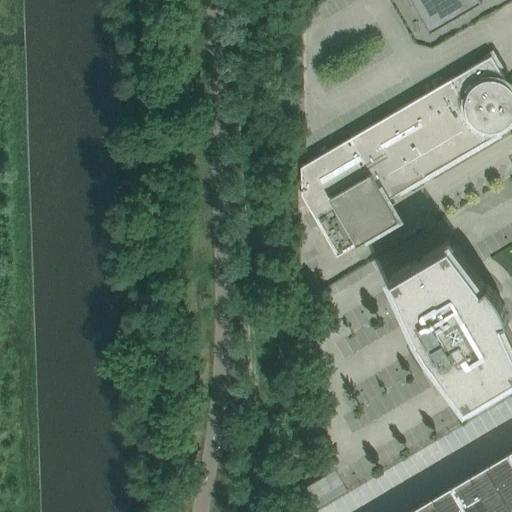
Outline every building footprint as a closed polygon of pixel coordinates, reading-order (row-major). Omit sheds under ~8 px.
[(414,0),(432,30),(482,0),(414,0)] [(326,150),(302,165),(303,194),(338,254),(400,218),(388,198),(510,127),(509,126),(508,127),(504,122),(509,117),(511,113),(511,90),(511,91),(507,86),(502,82),(504,77),(505,78),(506,77),(493,54),(326,150)] [(493,296),(490,291),(487,286),(488,285),(456,242),(454,243),(450,237),(425,252),(429,260),(422,264),(418,256),(393,271),(396,277),(394,278),(419,334),(421,333),(430,349),(429,350),(465,399),(466,398),(471,404),(496,389),(491,381),(497,378),(498,377),(503,384),(511,379),(511,329),(505,313),(504,314),(497,303),(499,302),(499,298),(497,296),(493,296)] [(511,511),(511,448),(404,511),(511,511)] [(307,485),(316,505),(348,490),(338,470),(307,485)]
